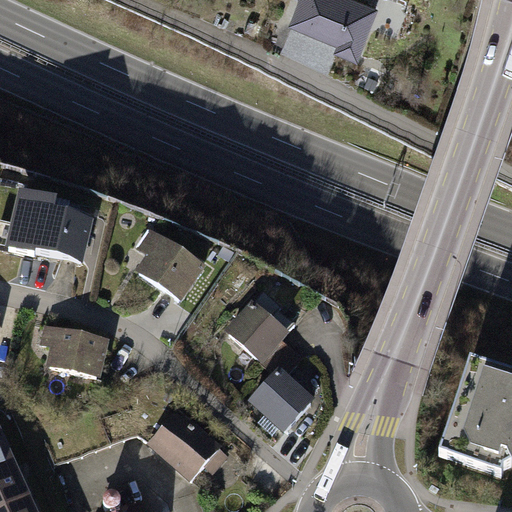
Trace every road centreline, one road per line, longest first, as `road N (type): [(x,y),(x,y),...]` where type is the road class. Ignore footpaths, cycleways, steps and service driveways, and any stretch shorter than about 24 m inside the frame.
road 1 (trunk): [(511,231),(275,138),(0,15)]
road 2 (trunk): [(0,66),(252,179),(511,281)]
road 3 (primary): [(511,38),(367,426),(358,480)]
road 4 (residential): [(511,171),(132,0)]
road 5 (residential): [(0,295),(141,333),(326,496)]
